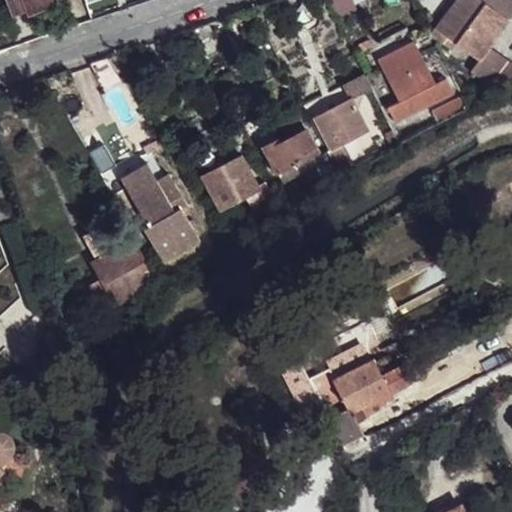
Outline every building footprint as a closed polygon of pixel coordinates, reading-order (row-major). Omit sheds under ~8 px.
[(6,0),(12,14),(25,9),(27,13),(59,1),(58,0),(6,0)] [(349,0),(328,0),(336,17),(354,11),(349,0)] [(510,21),(480,0),(457,0),(432,37),(453,53),(462,41),(484,56),(476,67),(492,78),(505,78),(511,74),(511,62),(491,49),(510,21)] [(480,0),(510,21),(511,18),(511,1),(510,0),(480,0)] [(221,49),(208,24),(192,30),(205,57),(221,49)] [(388,107),(396,122),(452,93),(444,78),(434,83),(413,41),(376,60),(398,102),(388,107)] [(89,64),(105,91),(121,81),(106,58),(89,64)] [(371,87),(363,71),(341,82),(349,99),(350,99),(371,87)] [(229,72),(220,77),(224,86),(234,82),(229,72)] [(328,150),(340,174),(349,169),(346,164),(349,162),(348,158),(342,144),(367,131),(350,99),(349,99),(325,111),(318,98),(302,107),(309,120),(313,118),(331,149),(328,150)] [(16,113),(27,138),(41,132),(30,107),(16,113)] [(319,156),(301,122),(284,130),(285,133),(279,136),(280,139),(282,143),(267,151),(281,176),(302,165),(307,172),(312,169),(320,182),(335,173),(323,153),(319,156)] [(280,139),(265,147),(267,151),(282,143),(280,139)] [(155,141),(138,150),(142,157),(160,149),(155,141)] [(241,157),(202,177),(220,212),(245,198),(253,213),(263,208),(260,203),(261,203),(271,196),(275,194),(271,188),(267,190),(263,183),(256,186),(241,157)] [(122,183),(129,195),(147,226),(143,229),(163,261),(199,241),(179,208),(186,205),(174,185),(162,191),(155,180),(145,163),(118,179),(121,184),(122,183)] [(174,185),(167,173),(155,180),(162,191),(174,185)] [(435,190),(440,198),(465,186),(460,176),(435,190)] [(279,189),(287,202),(302,193),(294,179),(279,189)] [(85,235),(93,251),(113,240),(104,224),(85,235)] [(93,251),(98,260),(118,249),(113,240),(93,251)] [(116,303),(155,282),(133,241),(118,249),(98,260),(93,262),(101,277),(116,303)] [(116,303),(101,277),(88,284),(103,311),(116,303)] [(381,373),(374,360),(338,379),(352,411),(361,405),(410,382),(402,363),(381,373)] [(322,406),(330,422),(352,411),(338,379),(330,365),(308,377),(322,406)] [(94,373),(83,376),(86,386),(97,384),(94,373)] [(322,406),(308,377),(294,385),(307,414),(322,406)] [(352,411),(358,423),(368,418),(361,405),(352,411)] [(345,450),(366,438),(358,423),(352,411),(330,422),(339,440),(345,450)] [(0,476),(5,471),(8,475),(13,478),(15,478),(18,478),(20,476),(21,473),(20,469),(18,467),(24,460),(16,454),(17,451),(17,448),(14,440),(12,437),(5,434),(0,433),(0,476)] [(511,437),(511,436),(503,440),(506,448),(511,446),(511,437)]
